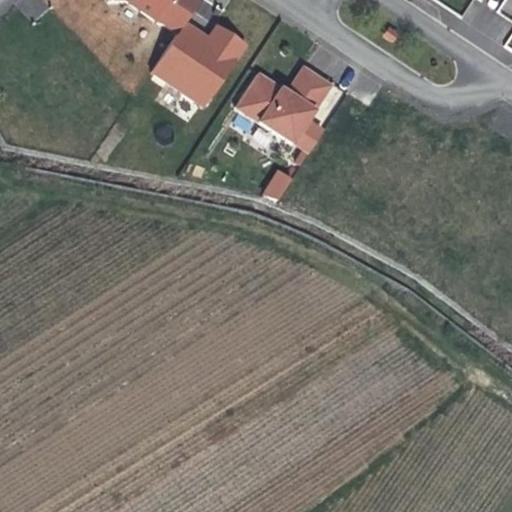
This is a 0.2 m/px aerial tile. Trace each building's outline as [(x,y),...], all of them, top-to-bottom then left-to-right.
[(122,0),(176,32),(150,75),(207,110),(248,42),(216,22),(209,33),(188,21),(201,0),(122,0)] [(299,71),(282,95),(310,111),(325,89),(313,80),(299,71)] [(252,124),(275,90),(253,76),(230,109),(252,124)] [(282,95),(275,90),(252,124),(287,146),(310,111),(282,95)] [(280,202),(292,176),(274,169),(263,194),(280,202)]
